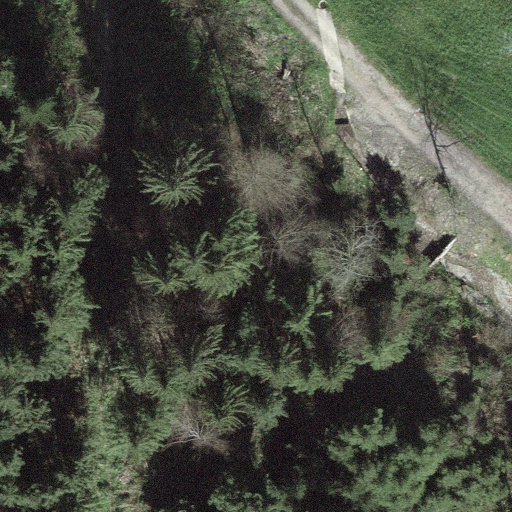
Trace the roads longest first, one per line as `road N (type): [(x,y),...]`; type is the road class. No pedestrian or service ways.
road 1 (track): [(108,0),(100,110),(108,511)]
road 2 (track): [(288,0),(511,208)]
